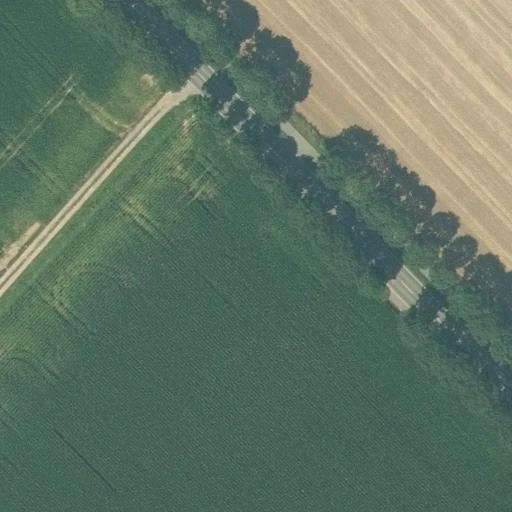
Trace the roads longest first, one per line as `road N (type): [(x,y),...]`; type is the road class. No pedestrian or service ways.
road 1 (tertiary): [(128,0),(511,395)]
road 2 (track): [(196,70),(0,285)]
